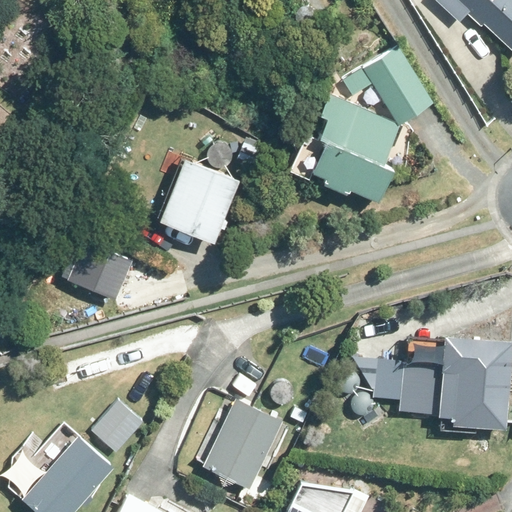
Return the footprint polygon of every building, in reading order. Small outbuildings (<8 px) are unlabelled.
[(511,0),(434,0),(457,20),(465,11),(479,24),(481,22),(511,50),(511,0)] [(396,45),(343,78),(352,92),(370,81),(397,124),(432,101),(396,45)] [(225,68),(212,91),(236,105),(250,82),(225,68)] [(314,138),(323,142),(321,146),(301,137),(287,168),(305,177),(309,169),(325,176),(322,181),(346,192),(348,186),(375,199),(391,166),(382,161),(398,125),(327,93),(318,113),(325,116),(314,138)] [(257,107),(261,112),(267,108),(263,103),(257,107)] [(181,157),(157,220),(211,241),(235,178),(181,157)] [(80,238),(64,278),(113,297),(129,256),(80,238)] [(397,410),(450,415),(449,422),(504,427),(511,342),(406,332),(404,360),(374,357),(371,396),(399,398),(397,410)] [(234,395),(200,466),(246,488),(280,417),(234,395)] [(76,434),(18,498),(34,511),(69,511),(111,465),(76,434)] [(304,435),(299,450),(314,454),(319,440),(304,435)] [(163,511),(125,492),(114,511),(163,511)] [(307,511),(288,503),(283,511),(307,511)]
